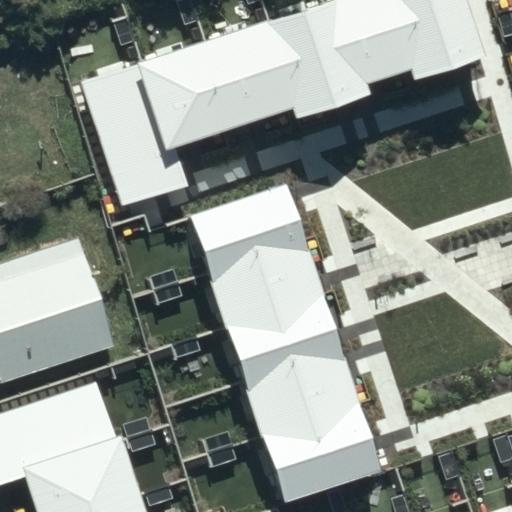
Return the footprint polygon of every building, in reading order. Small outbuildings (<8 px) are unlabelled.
[(459,0),(348,0),(84,85),(123,205),(190,184),(177,145),(292,108),(295,119),(370,95),(366,82),(411,68),(416,81),(479,60),(459,0)] [(266,0),(189,0),(177,4),(188,35),(269,6),(266,0)] [(287,184),(190,215),(284,503),(381,471),(287,184)] [(0,382),(107,348),(71,237),(0,259),(0,382)] [(453,349),(406,366),(434,446),(482,430),(453,349)] [(96,382),(0,413),(0,485),(24,478),(34,511),(146,511),(122,437),(115,439),(96,382)]
